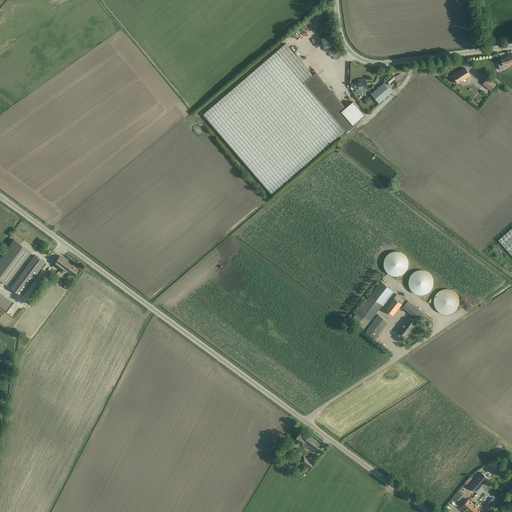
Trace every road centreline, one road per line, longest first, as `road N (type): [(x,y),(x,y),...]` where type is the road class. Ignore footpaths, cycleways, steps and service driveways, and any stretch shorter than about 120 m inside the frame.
road 1 (unclassified): [(427,511),(0,196)]
road 2 (unclassified): [(511,47),(367,63),(341,38),(333,0)]
